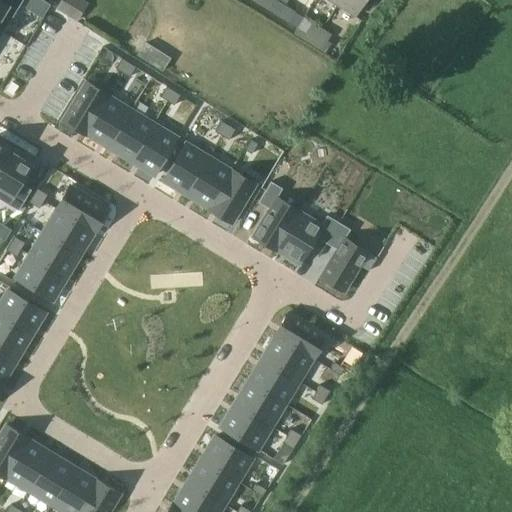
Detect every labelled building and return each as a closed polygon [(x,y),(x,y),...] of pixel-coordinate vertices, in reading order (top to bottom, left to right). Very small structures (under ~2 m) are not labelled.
[(0,0),(0,30),(3,32),(22,0),(0,0)] [(42,0),(29,0),(26,6),(42,15),(48,4),(42,0)] [(75,0),(61,0),(56,9),(76,21),(85,6),(75,0)] [(253,0),(279,16),(286,5),(288,0),(253,0)] [(338,0),(336,4),(355,16),(365,0),(338,0)] [(279,16),(287,21),(294,10),(286,5),(279,16)] [(306,32),(312,22),(303,17),(298,26),(306,32)] [(81,25),(75,35),(92,45),(98,35),(81,25)] [(324,43),(330,33),(321,28),(315,37),(324,43)] [(146,42),(137,55),(163,71),(171,58),(146,42)] [(120,55),(114,65),(123,70),(129,60),(120,55)] [(129,60),(123,70),(131,76),(137,65),(129,60)] [(47,80),(54,69),(42,61),(35,72),(47,80)] [(63,80),(43,98),(51,107),(71,89),(63,80)] [(86,81),(62,120),(84,134),(108,95),(86,81)] [(163,81),(157,91),(166,97),(166,96),(172,86),(163,81)] [(172,86),(166,96),(174,102),(180,91),(172,86)] [(108,95),(84,134),(85,134),(86,134),(106,146),(129,108),(108,96),(109,95),(108,95)] [(129,108),(106,146),(128,159),(151,121),(129,108)] [(220,118),(213,128),(222,133),(228,123),(220,118)] [(151,121),(128,159),(150,173),(173,135),(151,121)] [(228,123),(222,133),(230,138),(237,128),(228,123)] [(223,135),(206,134),(205,153),(222,154),(223,135)] [(249,136),(243,146),(252,152),(258,141),(249,136)] [(185,142),(163,180),(185,194),(208,156),(185,142)] [(0,168),(11,151),(0,144),(0,168)] [(11,151),(0,168),(0,199),(18,210),(31,189),(21,183),(32,165),(11,153),(11,152),(11,151)] [(208,156),(185,194),(206,206),(205,207),(206,207),(230,168),(229,168),(208,156)] [(230,168),(206,207),(229,221),(252,182),(230,168)] [(261,214),(249,233),(270,246),(289,215),(268,203),(273,194),(263,187),(250,208),(261,214)] [(31,196),(31,197),(41,203),(42,202),(46,194),(36,188),(31,196)] [(70,192),(58,213),(97,237),(109,216),(70,192)] [(30,197),(26,205),(36,212),(41,204),(41,203),(31,197),(30,197)] [(57,216),(45,235),(58,243),(83,258),(94,239),(95,239),(97,237),(58,213),(56,215),(57,216)] [(289,216),(271,246),(290,258),(302,239),(312,245),(324,225),(314,219),(308,228),(289,216)] [(322,251),(311,270),(331,282),(349,253),(329,241),(335,231),(324,225),(312,245),(322,251)] [(10,242),(10,243),(20,249),(21,249),(25,241),(15,234),(10,242)] [(45,235),(32,256),(70,279),(83,258),(58,243),(45,235)] [(10,244),(5,252),(15,258),(20,250),(20,249),(10,243),(10,244)] [(367,252),(360,265),(368,270),(375,257),(367,252)] [(32,256),(18,281),(55,303),(70,279),(32,256)] [(8,296),(0,309),(0,321),(32,341),(46,319),(8,296)] [(287,313),(274,336),(313,359),(327,337),(287,313)] [(0,321),(0,351),(19,363),(32,341),(0,321)] [(274,337),(262,358),(299,381),(312,360),(313,360),(313,359),(274,336),(273,337),(274,337)] [(0,380),(7,385),(8,384),(7,384),(19,363),(0,351),(0,380)] [(262,358),(248,379),(286,402),(299,381),(262,358)] [(335,361),(330,370),(340,376),(345,367),(335,361)] [(248,379),(235,401),(273,424),(286,402),(248,379)] [(316,390),(316,391),(326,397),(327,396),(332,388),(321,382),(316,390)] [(316,391),(311,399),(321,406),(326,398),(326,397),(316,391)] [(235,401),(222,423),(260,446),(273,424),(235,401)] [(289,432),(289,433),(299,439),(304,431),(294,424),(289,432)] [(10,427),(0,442),(0,474),(8,480),(32,440),(10,427)] [(288,434),(283,442),(294,448),(298,440),(299,439),(289,433),(288,434)] [(213,439),(199,461),(237,484),(250,462),(213,439)] [(32,440),(8,480),(9,480),(10,480),(30,492),(53,454),(32,442),(33,441),(32,440)] [(53,454),(30,492),(52,505),(75,467),(53,454)] [(199,461),(186,483),(224,506),(237,484),(199,461)] [(75,467),(52,505),(63,511),(77,511),(97,480),(96,479),(95,480),(75,467)] [(97,480),(77,511),(107,511),(119,493),(97,480)] [(173,503),(172,504),(185,511),(219,511),(224,506),(186,483),(173,503)] [(255,484),(250,492),(260,499),(266,490),(255,484)]
